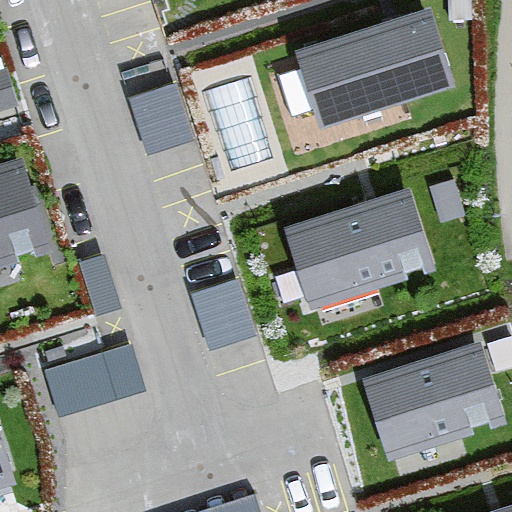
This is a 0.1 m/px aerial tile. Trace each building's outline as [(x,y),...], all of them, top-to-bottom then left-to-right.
[(451,69),(428,0),(426,0),(302,40),(324,109),(451,69)] [(147,141),(192,127),(174,69),(130,83),(147,141)] [(0,251),(45,238),(19,153),(0,158),(0,251)] [(431,256),(407,182),(290,220),(313,293),(431,256)] [(238,267),(192,282),(210,335),(256,320),(238,267)] [(133,334),(46,355),(57,401),(144,380),(133,334)] [(502,408),(480,337),(369,371),(391,443),(502,408)] [(0,435),(0,473),(11,470),(0,435)] [(511,511),(511,500),(476,511),(511,511)]
